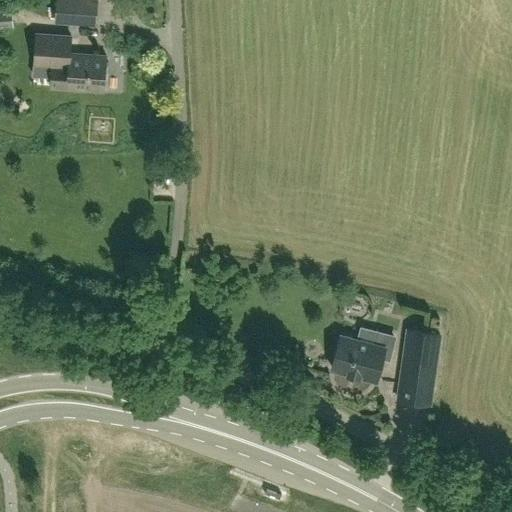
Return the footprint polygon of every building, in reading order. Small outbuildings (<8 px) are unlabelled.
[(95,23),(96,0),(56,0),(55,20),(95,23)] [(127,4),(114,16),(126,28),(138,16),(127,4)] [(0,26),(12,25),(11,10),(0,10),(0,26)] [(103,90),(106,55),(71,52),(72,34),(36,31),(32,75),(51,77),(50,86),(103,90)] [(439,326),(440,318),(432,317),(431,325),(439,326)] [(430,404),(441,333),(409,328),(398,399),(430,404)] [(377,379),(385,347),(340,335),(331,367),(348,371),(347,373),(359,377),(360,375),(377,379)]
